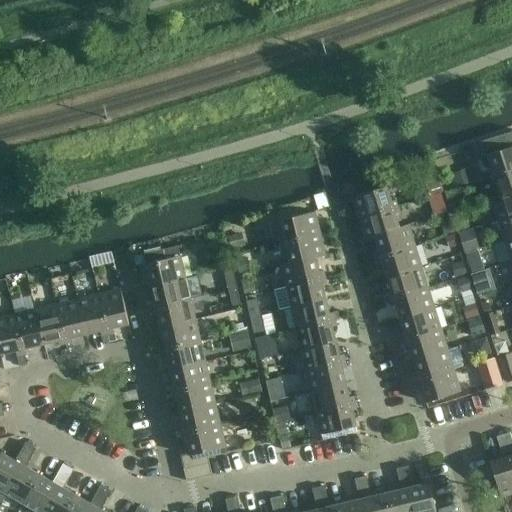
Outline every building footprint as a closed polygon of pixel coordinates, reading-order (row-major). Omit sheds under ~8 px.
[(490,178),(511,170),(511,131),(471,144),(479,170),(484,173),(488,172),(490,178)] [(511,170),(490,178),(492,184),(496,183),(500,196),(491,199),(491,200),(511,193),(511,170)] [(358,219),(397,207),(395,200),(391,202),(386,186),(351,197),(358,219)] [(488,224),(511,215),(511,193),(491,200),(497,218),(487,221),(488,224)] [(441,194),(428,198),(433,217),(446,213),(441,194)] [(365,239),(408,226),(408,225),(399,228),(395,215),(399,213),(397,207),(358,219),(365,239)] [(280,243),(320,234),(315,212),(279,220),(283,236),(279,237),(280,243)] [(511,215),(488,224),(489,227),(499,224),(504,241),(511,238),(511,215)] [(415,246),(408,226),(365,239),(365,241),(374,238),(378,251),(374,252),(376,258),(415,246)] [(458,233),(464,254),(479,249),(472,229),(458,233)] [(280,266),(325,255),(320,234),(280,243),(282,250),(286,249),(289,262),(280,264),(280,266)] [(387,278),(421,267),(415,246),(376,258),(378,265),(382,264),(387,278)] [(280,266),(285,287),(325,277),(323,271),(319,272),(316,258),(325,256),(325,255),(280,266)] [(150,286),(185,278),(180,256),(141,265),(142,273),(147,272),(150,286)] [(476,259),(467,262),(471,274),(479,271),(476,259)] [(428,288),(421,267),(387,278),(391,292),(387,293),(389,300),(428,288)] [(232,271),(224,273),(228,290),(236,288),(232,271)] [(290,308),(325,299),(322,285),(326,284),(325,277),(285,287),(290,308)] [(153,301),(149,302),(151,308),(190,299),(185,278),(150,286),(153,301)] [(232,307),(240,306),(236,288),(228,290),(232,307)] [(434,308),(428,288),(389,300),(391,306),(395,305),(400,319),(434,308)] [(98,294),(108,334),(114,332),(113,328),(129,324),(120,289),(98,294)] [(98,294),(77,299),(86,335),(100,331),(101,335),(103,344),(110,342),(108,334),(98,294)] [(86,335),(77,299),(56,304),(65,344),(72,342),(71,338),(86,335)] [(190,299),(151,308),(152,315),(157,314),(160,328),(195,320),(190,299)] [(257,299),(245,302),(249,317),(261,315),(257,299)] [(290,308),(295,329),(334,319),(333,313),(329,314),(325,299),(290,308)] [(56,304),(35,309),(43,344),(58,341),(59,345),(65,344),(56,304)] [(434,308),(400,319),(404,333),(400,334),(402,341),(441,329),(434,308)] [(35,309),(14,314),(23,354),(30,352),(29,348),(43,344),(35,309)] [(14,314),(0,317),(0,353),(0,355),(16,351),(17,355),(19,364),(25,362),(23,354),(14,314)] [(253,334),(265,331),(261,315),(249,317),(253,334)] [(479,318),(467,321),(470,329),(472,336),(484,333),(479,318)] [(300,350),(335,341),(332,327),(336,326),(334,319),(295,329),(300,350)] [(161,350),(200,341),(195,320),(160,328),(163,343),(159,344),(161,350)] [(447,349),(441,329),(402,341),(404,347),(408,346),(413,360),(447,349)] [(205,362),(200,341),(161,350),(162,357),(166,356),(170,370),(205,362)] [(300,350),(305,371),(344,361),(343,355),(339,356),(335,341),(300,350)] [(454,370),(447,349),(413,360),(417,374),(413,376),(415,382),(454,370)] [(310,392),(345,383),(342,369),(346,368),(344,361),(305,371),(310,392)] [(171,392),(210,383),(205,362),(170,370),(173,385),(169,386),(171,392)] [(415,382),(416,386),(417,388),(421,387),(426,402),(461,391),(454,370),(415,382)] [(215,404),(210,383),(171,392),(172,399),(176,398),(180,412),(215,404)] [(310,392),(315,413),(354,403),(353,397),(349,398),(345,383),(310,392)] [(354,403),(315,413),(320,435),(355,426),(352,411),(356,410),(354,403)] [(181,434),(231,423),(230,420),(219,423),(215,404),(180,412),(183,427),(179,428),(181,434)] [(183,469),(209,463),(206,452),(225,447),(221,428),(231,426),(231,423),(181,434),(182,441),(186,440),(189,453),(180,455),(183,469)] [(503,435),(508,451),(511,449),(511,440),(510,433),(503,435)] [(508,451),(503,435),(497,437),(502,453),(508,451)] [(21,450),(32,456),(36,449),(25,443),(21,450)] [(32,456),(21,450),(18,457),(28,463),(32,456)] [(0,454),(0,490),(4,493),(20,464),(1,453),(0,454)] [(511,462),(510,456),(490,462),(501,498),(511,494),(511,462)] [(209,463),(183,469),(186,481),(212,475),(209,463)] [(39,475),(20,464),(4,493),(23,504),(39,475)] [(59,471),(69,477),(73,470),(63,464),(59,471)] [(398,477),(410,474),(408,466),(396,469),(398,477)] [(69,477),(59,471),(55,478),(65,484),(69,477)] [(410,474),(398,477),(400,485),(406,483),(412,482),(412,481),(410,474)] [(23,504),(37,511),(42,511),(58,485),(39,475),(23,504)] [(356,487),(368,484),(366,476),(354,479),(356,487)] [(412,482),(406,483),(407,488),(412,511),(435,511),(429,483),(413,487),(412,482)] [(368,484),(356,487),(358,495),(370,492),(368,484)] [(67,511),(77,496),(58,485),(42,511),(67,511)] [(97,492),(107,498),(111,491),(100,485),(97,492)] [(314,497),(326,494),(324,486),(312,489),(314,497)] [(412,511),(407,488),(386,493),(390,511),(412,511)] [(107,498),(97,492),(93,499),(103,505),(107,498)] [(390,511),(386,493),(365,498),(368,511),(390,511)] [(326,494),(314,497),(316,505),(328,502),(326,494)] [(67,511),(92,511),(95,507),(77,496),(67,511)] [(272,507),(284,504),(282,496),(270,499),(272,507)] [(227,508),(239,505),(237,497),(231,498),(225,500),(227,508)] [(368,511),(365,498),(344,503),(345,511),(368,511)] [(345,511),(344,503),(323,508),(323,511),(345,511)]
